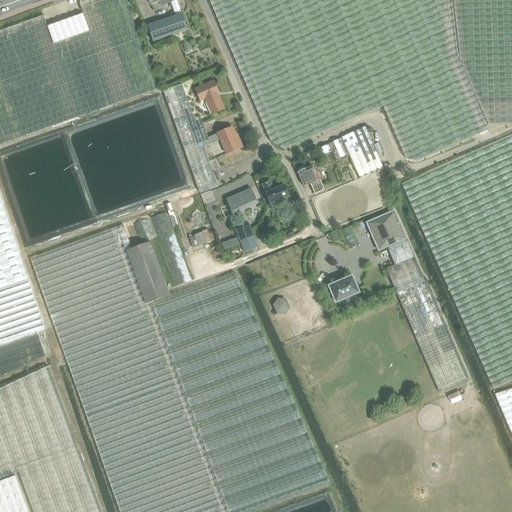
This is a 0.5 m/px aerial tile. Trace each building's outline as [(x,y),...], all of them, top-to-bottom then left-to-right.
[(86,0),(79,3),(83,14),(89,32),(53,45),(46,27),(42,16),(0,31),(0,145),(158,89),(128,7),(125,0),(86,0)] [(153,42),(187,30),(176,0),(148,0),(151,5),(160,1),(162,6),(171,2),(175,15),(147,25),(153,42)] [(511,0),(208,0),(271,142),(288,149),(383,107),(407,159),(418,161),(488,131),(457,58),(451,0),(452,0),(459,59),(487,124),(511,123),(511,0)] [(83,14),(46,27),(53,45),(89,32),(83,14)] [(189,42),(183,44),(187,53),(192,51),(189,42)] [(212,115),(225,109),(218,93),(213,81),(195,89),(201,101),(205,99),(212,115)] [(182,84),(163,91),(199,193),(200,193),(218,186),(204,147),(202,142),(208,140),(208,138),(200,117),(194,120),(194,119),(182,84)] [(364,127),(317,149),(317,150),(321,158),(328,155),(333,152),(337,161),(349,156),(359,178),(382,168),(364,127)] [(208,140),(202,142),(204,147),(221,140),(226,154),(242,147),(238,139),(237,139),(232,128),(208,138),(208,140)] [(511,134),(403,183),(494,389),(511,380),(511,134)] [(378,143),(374,145),(378,154),(382,153),(378,143)] [(314,194),(324,190),(320,180),(320,179),(317,172),(315,173),(312,166),(306,169),(303,166),(298,169),(298,172),(297,172),(303,187),(310,184),(314,194)] [(270,204),(288,196),(283,185),(273,190),(269,181),(262,184),(266,192),(265,193),(270,204)] [(233,214),(256,204),(250,189),(226,199),(233,214)] [(0,199),(0,343),(44,328),(0,199)] [(424,281),(405,239),(393,211),(366,223),(378,251),(386,247),(394,265),(386,269),(438,392),(468,380),(426,281),(424,281)] [(175,286),(191,280),(166,212),(151,218),(175,286)] [(138,241),(154,235),(148,219),(133,224),(138,241)] [(170,296),(170,295),(146,304),(126,250),(131,249),(128,240),(122,225),(30,259),(106,472),(118,506),(120,511),(252,511),(329,484),(234,273),(170,296)] [(235,230),(240,241),(253,236),(249,225),(235,230)] [(351,226),(340,231),(349,250),(359,245),(351,226)] [(206,230),(202,231),(203,232),(207,243),(211,241),(206,230)] [(194,236),(189,238),(193,248),(198,246),(194,236)] [(257,247),(253,236),(240,241),(244,252),(257,247)] [(238,239),(223,242),(224,247),(239,244),(238,239)] [(131,249),(126,250),(146,304),(170,295),(150,242),(131,249)] [(358,292),(351,276),(328,286),(335,302),(344,298),(345,303),(353,299),(351,295),(358,292)] [(286,300),(273,306),(277,314),(289,308),(286,300)] [(0,389),(0,478),(18,472),(32,511),(101,511),(86,472),(47,367),(0,389)] [(511,388),(495,394),(511,433),(511,388)] [(452,403),(462,399),(459,391),(449,395),(452,403)] [(0,511),(26,511),(14,477),(0,482),(0,511)]
